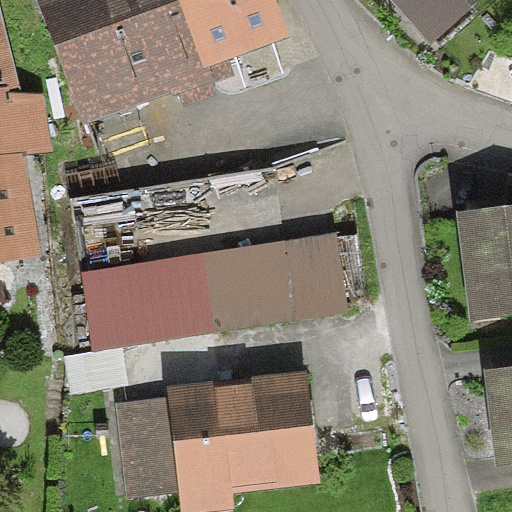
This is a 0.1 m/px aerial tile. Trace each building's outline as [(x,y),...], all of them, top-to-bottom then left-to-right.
[(35,0),(80,122),(168,89),(170,95),(225,74),(220,59),(279,37),(265,0),(35,0)] [(391,0),(426,39),(471,0),(391,0)] [(0,261),(24,258),(8,160),(42,154),(34,101),(1,98),(0,92),(0,261)] [(511,214),(463,221),(475,321),(511,316),(511,214)] [(319,247),(204,268),(216,334),(331,314),(319,247)] [(511,376),(490,379),(499,460),(511,458),(511,376)] [(307,478),(296,385),(171,400),(171,402),(121,408),(131,499),(307,478)] [(355,472),(348,420),(320,424),(326,475),(355,472)]
